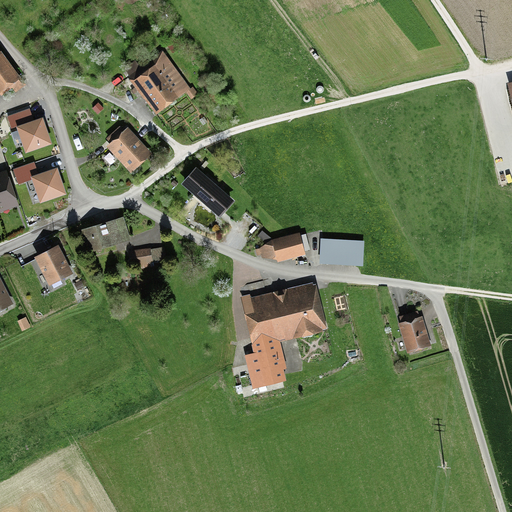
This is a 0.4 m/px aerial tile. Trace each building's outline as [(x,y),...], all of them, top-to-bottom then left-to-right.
[(175,37),(166,42),(172,52),(181,46),(175,37)] [(162,47),(127,72),(155,113),(187,91),(191,98),(198,93),(193,86),(190,88),(162,47)] [(0,94),(12,85),(16,91),(27,84),(23,78),(21,80),(19,77),(21,76),(1,48),(0,49),(0,94)] [(92,107),(98,114),(105,108),(99,101),(92,107)] [(30,107),(7,114),(12,131),(17,148),(24,146),(25,150),(52,142),(43,115),(33,118),(30,107)] [(116,136),(107,144),(131,171),(152,152),(128,125),(124,129),(120,125),(113,132),(116,136)] [(196,166),(182,181),(218,214),(232,198),(196,166)] [(64,192),(56,167),(31,175),(40,200),(64,192)] [(4,171),(0,172),(0,205),(15,200),(4,171)] [(124,219),(84,230),(91,254),(131,243),(124,219)] [(300,233),(272,241),(278,262),(305,254),(300,233)] [(364,241),(321,238),(319,264),(363,267),(364,241)] [(59,247),(34,259),(47,288),(73,276),(59,247)] [(165,247),(129,255),(132,270),(168,262),(165,247)] [(0,281),(0,312),(12,307),(0,281)] [(315,283),(238,303),(259,389),(287,382),(278,346),(328,334),(315,283)] [(420,318),(397,326),(407,355),(430,347),(420,318)]
